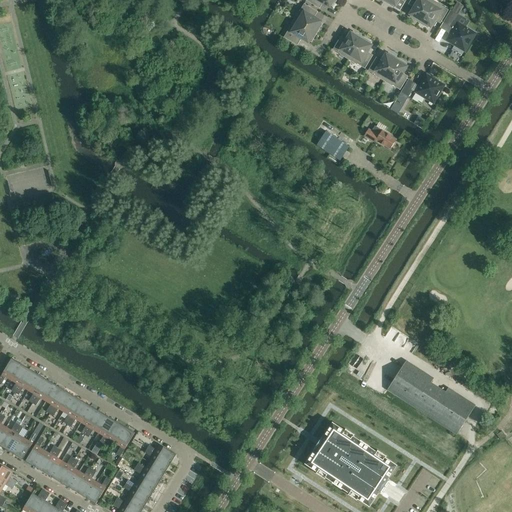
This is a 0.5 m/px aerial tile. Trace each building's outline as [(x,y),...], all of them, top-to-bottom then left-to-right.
[(306,0),(306,1),(320,9),(323,3),(330,7),(331,5),(332,6),(336,0),(306,0)] [(431,0),(411,0),(408,4),(414,8),(410,14),(412,16),(412,17),(419,23),(432,1),(431,0)] [(440,24),(448,10),(432,1),(419,23),(428,27),(428,26),(431,27),(435,20),(440,24)] [(451,10),(443,23),(450,27),(454,29),(446,41),(465,52),(476,34),(455,21),(459,15),(464,6),(457,2),(452,11),(451,10)] [(318,12),(304,4),(295,20),(317,33),(321,24),(320,24),(321,22),(314,17),(318,12)] [(284,38),(297,46),(302,39),(308,43),(310,40),(311,41),(317,33),(295,20),(284,38)] [(353,34),(351,32),(347,39),(341,36),(333,49),(349,59),(362,37),(353,33),(353,34)] [(369,44),(370,43),(362,37),(349,59),(365,69),(373,55),(368,52),(372,45),(369,44)] [(388,55),(386,54),(382,61),(376,57),(368,71),(384,80),(398,58),(389,54),(388,55)] [(400,90),(408,77),(403,73),(407,67),(405,65),(405,64),(398,58),(384,80),(400,90)] [(445,85),(426,74),(419,86),(415,84),(416,84),(409,80),(401,92),(409,97),(412,91),(434,104),(445,85)] [(369,130),(365,136),(375,142),(376,140),(390,149),(391,149),(396,140),(397,140),(384,131),(387,126),(380,122),(377,127),(375,126),(372,132),(369,130)] [(326,131),(317,145),(340,160),(349,147),(326,131)] [(12,358),(1,377),(5,379),(6,377),(11,380),(21,364),(12,358)] [(389,390),(457,433),(474,406),(457,395),(454,399),(430,383),(432,379),(406,362),(389,390)] [(16,383),(15,385),(18,387),(20,385),(30,369),(21,364),(11,380),(16,383)] [(30,369),(20,385),(28,391),(38,374),(30,369)] [(38,374),(28,391),(37,396),(47,380),(38,374)] [(47,380),(37,396),(46,401),(56,385),(47,380)] [(56,385),(46,401),(55,407),(64,390),(56,385)] [(64,390),(55,407),(63,412),(73,396),(64,390)] [(73,396),(63,412),(72,417),(82,401),(73,396)] [(82,401),(72,417),(81,422),(91,406),(82,401)] [(86,426),(85,428),(88,430),(90,428),(100,411),(91,406),(81,422),(86,426)] [(100,411),(90,428),(98,433),(108,417),(100,411)] [(104,436),(102,438),(106,440),(107,438),(117,422),(108,417),(98,433),(104,436)] [(117,422),(107,438),(116,444),(126,427),(117,422)] [(306,463),(305,464),(306,464),(317,471),(316,473),(317,474),(324,479),(325,479),(326,477),(333,482),(333,483),(334,483),(341,488),(342,489),(342,488),(349,493),(348,495),(349,495),(357,500),(356,500),(357,500),(358,499),(369,506),(370,507),(370,506),(379,493),(388,480),(388,479),(397,466),(396,465),(385,458),(387,456),(386,456),(378,451),(378,450),(376,452),(370,447),(369,446),(361,441),(362,441),(361,440),(360,441),(353,437),(355,435),(354,434),(346,429),(344,431),(334,423),(333,423),(332,424),(324,437),(323,436),(323,437),(315,449),(314,450),(315,450),(306,463)] [(0,445),(5,449),(15,433),(6,427),(0,437),(0,445)] [(126,427),(116,444),(125,449),(135,433),(126,427)] [(19,435),(20,433),(16,431),(15,433),(5,449),(14,454),(24,438),(19,435)] [(23,460),(33,443),(24,438),(14,454),(23,460)] [(35,467),(45,450),(35,445),(26,461),(35,467)] [(176,454),(160,445),(155,454),(171,464),(176,454)] [(51,452),(50,454),(45,450),(35,467),(43,472),(53,456),(55,454),(51,452)] [(171,464),(155,454),(149,462),(166,472),(171,464)] [(52,477),(62,461),(53,456),(43,472),(52,477)] [(61,483),(71,466),(62,461),(52,477),(61,483)] [(166,472),(149,462),(144,471),(160,481),(166,472)] [(11,479),(10,478),(13,472),(0,464),(0,476),(9,482),(11,479)] [(74,468),(76,466),(72,464),(71,466),(61,483),(70,488),(79,472),(74,468)] [(140,474),(142,475),(139,480),(155,490),(160,481),(144,471),(142,470),(140,474)] [(123,473),(119,471),(115,477),(119,480),(123,473)] [(86,473),(85,475),(79,472),(70,488),(78,493),(89,475),(86,473)] [(92,479),(93,477),(89,475),(78,493),(87,498),(97,482),(92,479)] [(5,485),(7,486),(9,482),(0,476),(0,488),(2,490),(5,485)] [(155,490),(139,480),(133,489),(150,498),(155,490)] [(96,504),(106,488),(97,482),(87,498),(96,504)] [(28,485),(25,491),(30,494),(33,488),(28,485)] [(150,498),(133,489),(128,497),(144,507),(150,498)] [(33,493),(23,510),(26,511),(33,511),(42,499),(33,493)] [(125,502),(123,501),(121,505),(123,506),(132,511),(141,511),(144,507),(128,497),(125,502)] [(45,511),(51,504),(42,499),(33,511),(45,511)]
